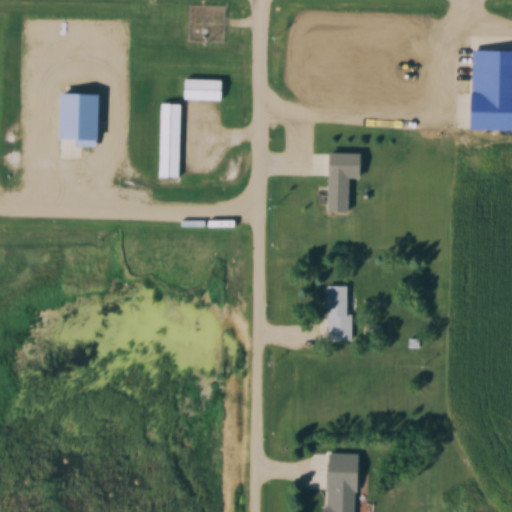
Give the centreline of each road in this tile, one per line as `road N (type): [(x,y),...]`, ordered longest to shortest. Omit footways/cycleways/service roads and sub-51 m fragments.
road 1 (residential): [(258,0),(251,511)]
road 2 (residential): [(0,206),(252,217)]
